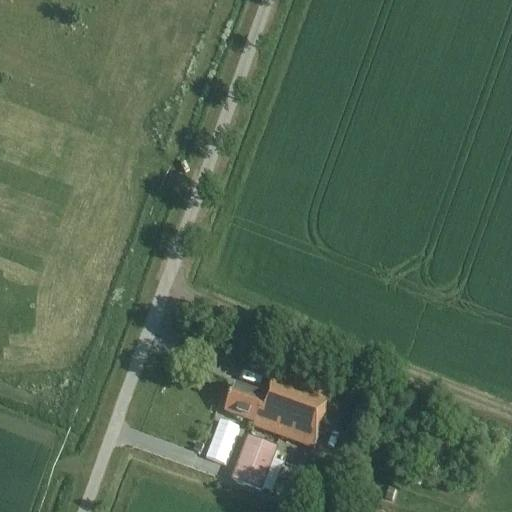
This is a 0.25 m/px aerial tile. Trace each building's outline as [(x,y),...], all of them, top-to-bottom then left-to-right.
[(334,399),(274,377),(266,399),(235,388),(225,415),(256,426),(254,429),(315,451),(334,399)] [(373,413),(356,407),(346,436),(364,442),(373,413)] [(277,449),(246,438),(230,482),(261,493),(272,462),(277,449)] [(225,484),(237,450),(218,444),(207,477),(225,484)] [(203,448),(196,446),(193,454),(201,456),(203,448)]
